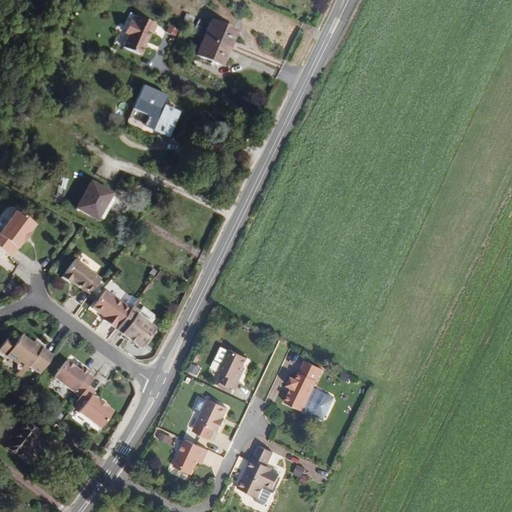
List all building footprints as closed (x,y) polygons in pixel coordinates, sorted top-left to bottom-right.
[(123,48),(140,56),(144,47),(143,44),(145,40),(147,41),(151,32),(153,33),(156,25),(137,16),(133,23),(129,22),(124,33),(128,34),(123,48)] [(211,21),(203,38),(229,49),(236,32),(211,21)] [(203,38),(196,55),(222,66),(229,49),(203,38)] [(167,96),(143,85),(132,109),(126,125),(157,139),(160,132),(161,131),(168,134),(178,112),(163,106),(167,96)] [(111,194),(90,182),(76,208),(97,220),(98,218),(110,196),(111,194)] [(102,220),(115,199),(110,196),(98,218),(102,220)] [(0,250),(10,258),(22,242),(23,243),(30,233),(29,232),(34,225),(16,211),(0,232),(0,250)] [(94,275),(74,260),(61,278),(69,284),(71,282),(83,290),(89,294),(100,280),(94,275)] [(102,320),(115,329),(130,309),(104,291),(91,309),(104,318),(102,320)] [(140,348),(154,329),(136,315),(138,312),(131,307),(130,309),(115,329),(129,340),(130,339),(133,341),(132,342),(140,348)] [(38,374),(52,356),(41,348),(38,352),(31,346),(32,344),(20,335),(14,344),(7,338),(0,347),(0,352),(6,357),(6,355),(17,363),(16,365),(21,368),(25,371),(28,367),(38,374)] [(42,346),(34,341),(32,344),(31,346),(38,352),(41,348),(42,346)] [(234,389),(235,390),(243,373),(241,372),(243,367),(247,358),(229,350),(219,372),(222,374),(219,382),(220,383),(234,389)] [(55,379),(79,397),(87,386),(93,379),(87,374),(88,372),(81,367),(80,369),(78,371),(73,367),(65,361),(54,376),(55,379)] [(296,380),(291,378),(287,386),(292,388),(285,403),(302,411),(317,381),(316,381),(322,369),(305,361),(296,380)] [(347,382),(350,376),(344,373),(341,379),(347,382)] [(234,389),(220,383),(218,387),(231,394),(234,389)] [(81,407),(78,413),(100,429),(112,412),(106,407),(106,406),(97,399),(96,400),(90,396),(94,392),(87,386),(79,397),(75,403),(81,407)] [(211,397),(209,400),(221,405),(222,402),(211,397)] [(223,418),(227,409),(221,405),(209,400),(208,399),(197,422),(202,424),(198,433),(211,440),(215,431),(219,432),(223,423),(221,422),(223,418)] [(25,423),(6,448),(24,462),(31,452),(25,448),(37,432),(25,423)] [(171,437),(162,433),(159,439),(168,443),(171,437)] [(209,450),(186,440),(175,463),(183,466),(181,470),(192,475),(198,462),(199,460),(203,462),(209,450)] [(244,475),(237,488),(254,497),(254,498),(254,501),(263,505),(267,502),(280,475),(271,471),(272,469),(266,466),(273,453),(259,446),(253,459),(252,459),(247,469),(249,470),(246,476),(244,475)] [(298,465),(294,475),(300,478),(305,469),(298,465)]
